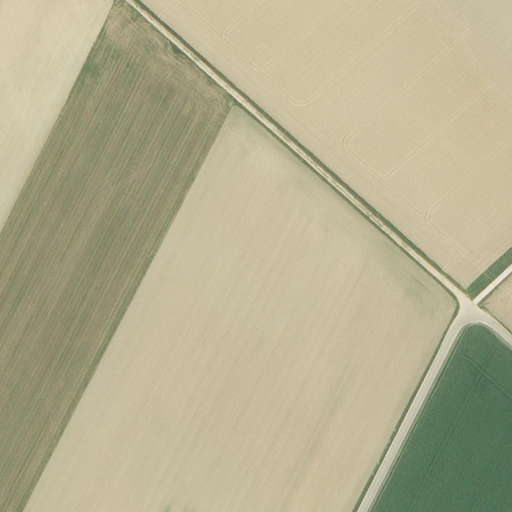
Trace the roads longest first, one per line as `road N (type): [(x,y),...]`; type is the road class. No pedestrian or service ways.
road 1 (track): [(471,305),(128,0)]
road 2 (unclassified): [(362,511),(471,305)]
